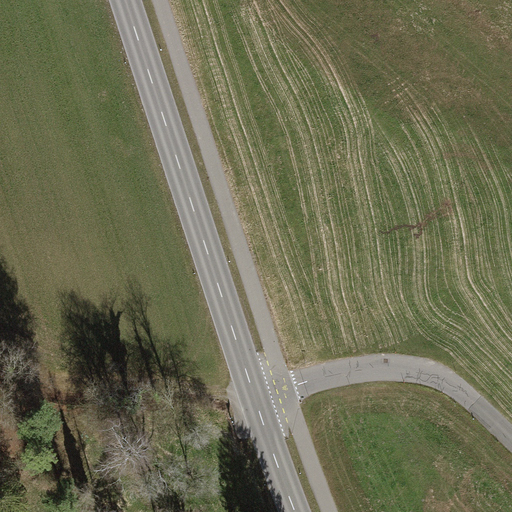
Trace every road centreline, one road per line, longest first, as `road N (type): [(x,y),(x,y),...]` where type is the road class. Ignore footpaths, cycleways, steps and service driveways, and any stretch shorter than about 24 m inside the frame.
road 1 (tertiary): [(253,397),(124,0)]
road 2 (tertiary): [(511,437),(435,374),(380,366),(253,397)]
road 3 (track): [(253,397),(60,389),(0,364)]
road 4 (tertiary): [(293,511),(253,397)]
